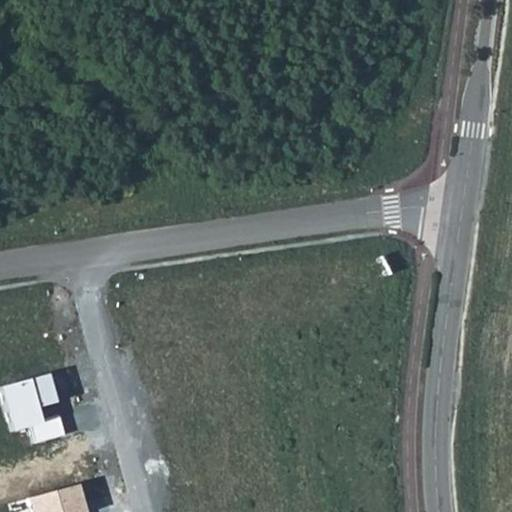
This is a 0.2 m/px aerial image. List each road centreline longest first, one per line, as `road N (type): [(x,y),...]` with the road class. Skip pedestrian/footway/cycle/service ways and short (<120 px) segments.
road 1 (residential): [(67,257),(393,210),(463,214)]
road 2 (tertiary): [(437,511),(434,424),(463,214)]
road 3 (residential): [(67,257),(135,511)]
road 4 (tertiary): [(463,214),(490,0)]
